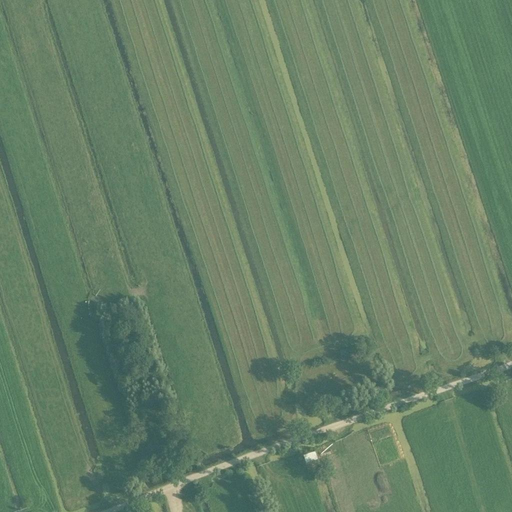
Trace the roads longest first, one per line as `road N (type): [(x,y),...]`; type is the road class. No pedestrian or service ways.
road 1 (track): [(112,511),(511,366)]
road 2 (track): [(326,115),(350,237),(386,350),(326,374),(334,429)]
road 3 (track): [(386,350),(417,365),(492,336),(505,369)]
